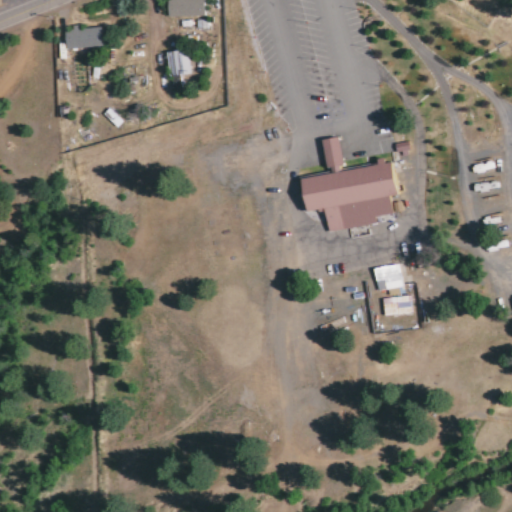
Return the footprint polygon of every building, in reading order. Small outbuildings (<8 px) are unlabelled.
[(201,0),(164,0),(166,17),(203,16),(201,0)] [(64,51),(101,45),(98,27),(73,30),(73,29),(61,31),(64,51)] [(179,75),(188,74),(187,50),(166,51),(167,85),(180,84),(179,75)] [(300,184),(390,166),(398,208),(309,226),(300,184)] [(401,287),(396,264),(371,269),(376,292),(401,287)] [(382,316),(409,312),(407,295),(380,299),(382,316)]
